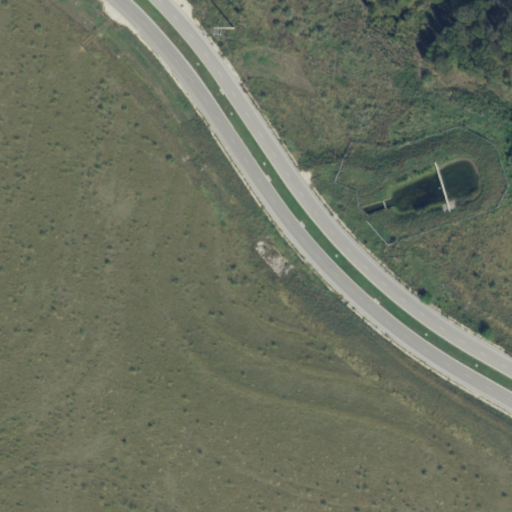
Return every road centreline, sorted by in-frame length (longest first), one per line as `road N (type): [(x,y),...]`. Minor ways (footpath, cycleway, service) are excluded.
road 1 (secondary): [(119,0),(170,52),(292,235),(341,289),(404,340),(511,405)]
road 2 (secondary): [(511,370),(371,273),(319,219),(225,76),(161,0)]
